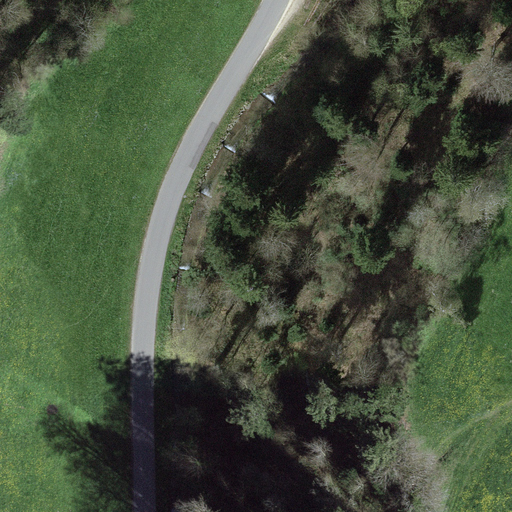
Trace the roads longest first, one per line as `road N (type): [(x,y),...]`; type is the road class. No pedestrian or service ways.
road 1 (tertiary): [(276,0),(191,149),(158,235),(142,354),(144,511)]
road 2 (track): [(400,511),(442,450),(511,405)]
